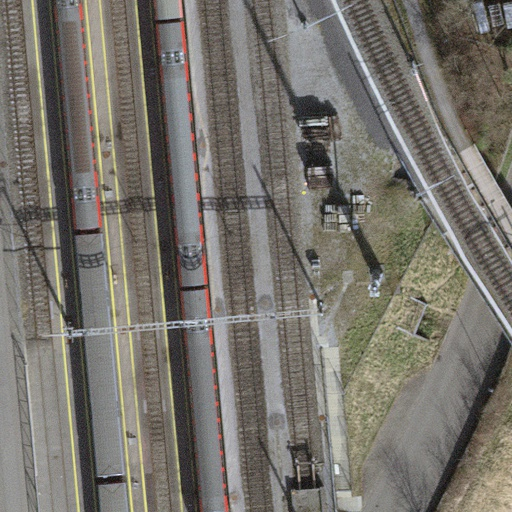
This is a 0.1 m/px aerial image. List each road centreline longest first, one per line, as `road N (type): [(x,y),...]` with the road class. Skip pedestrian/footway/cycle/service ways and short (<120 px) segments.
road 1 (unclassified): [(398,511),(511,261)]
road 2 (residential): [(0,369),(12,511)]
